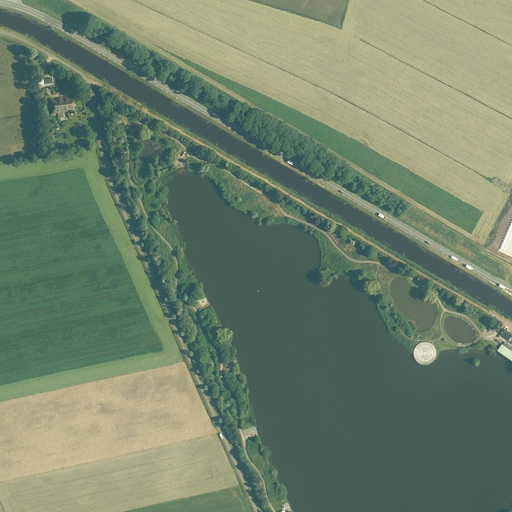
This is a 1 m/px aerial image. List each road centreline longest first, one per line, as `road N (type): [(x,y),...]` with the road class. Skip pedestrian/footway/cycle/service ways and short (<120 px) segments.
road 1 (primary): [(511,290),(14,5)]
road 2 (unclassified): [(0,32),(86,81),(106,173),(256,511)]
